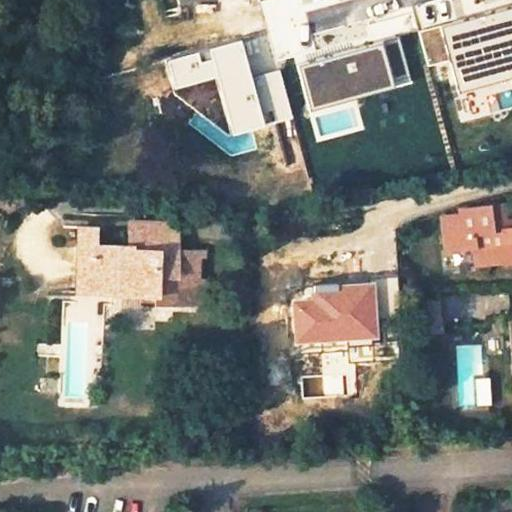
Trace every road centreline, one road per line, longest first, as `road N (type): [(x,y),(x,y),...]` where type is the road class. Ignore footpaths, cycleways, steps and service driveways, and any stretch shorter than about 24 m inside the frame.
road 1 (residential): [(229,480),(511,461)]
road 2 (residential): [(0,495),(229,480)]
